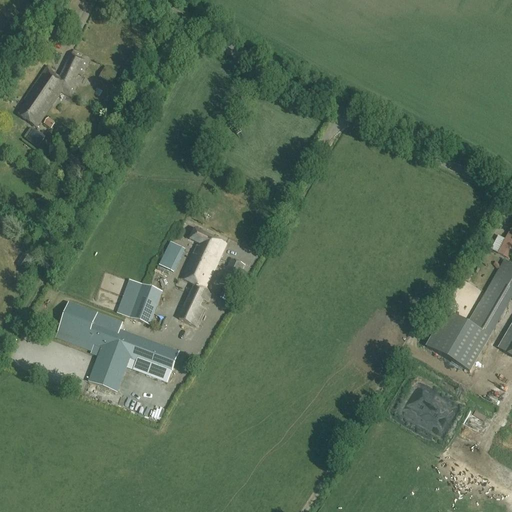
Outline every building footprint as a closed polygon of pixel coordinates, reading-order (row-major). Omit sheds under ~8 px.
[(61,92),(72,97),(79,82),(75,80),(77,74),(81,76),(89,59),(73,51),(58,84),(51,81),(56,72),(48,67),(25,100),(28,102),(19,115),(37,128),(61,92)] [(55,123),(49,117),(44,124),(51,130),(55,123)] [(198,243),(181,279),(195,286),(179,320),(195,327),(203,310),(199,308),(202,302),(207,303),(210,296),(208,291),(206,290),(227,244),(195,229),(190,239),(198,243)] [(511,232),(510,231),(507,237),(505,241),(498,254),(509,260),(511,254),(511,232)] [(182,249),(171,244),(160,266),(172,272),(182,249)] [(33,260),(23,254),(17,265),(26,271),(33,260)] [(231,260),(220,285),(234,291),(244,266),(231,260)] [(511,300),(511,265),(504,261),(467,322),(446,309),(425,344),(469,370),(490,337),(511,300)] [(162,293),(143,286),(131,319),(150,326),(162,293)] [(122,324),(69,304),(56,339),(93,352),(92,354),(99,357),(89,383),(118,393),(126,369),(167,384),(179,353),(120,331),(122,324)] [(511,326),(499,349),(511,357),(511,326)]
